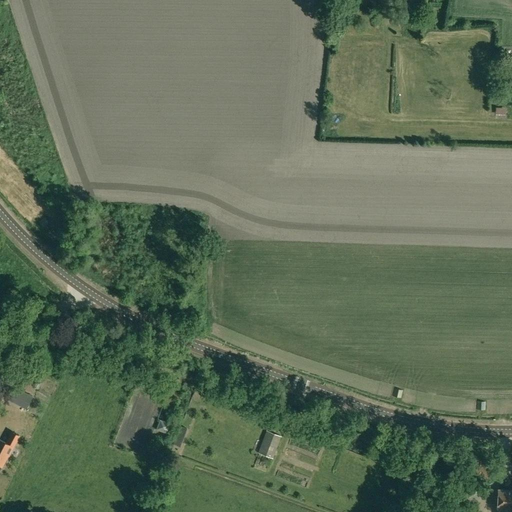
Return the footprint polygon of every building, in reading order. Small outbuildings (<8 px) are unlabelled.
[(44,218),(39,223),(45,229),(50,224),(44,218)] [(32,397),(25,393),(12,386),(6,398),(26,408),(32,397)] [(403,390),(395,388),(393,396),(401,398),(403,390)] [(485,401),(477,401),(477,409),(485,409),(485,401)] [(173,444),(180,447),(187,429),(180,426),(173,444)] [(266,430),(258,452),(273,458),(282,436),(266,430)] [(0,439),(0,465),(1,467),(3,464),(4,465),(7,459),(6,458),(7,455),(9,456),(19,436),(12,432),(6,443),(0,439)] [(511,491),(499,490),(498,509),(511,509),(511,491)]
